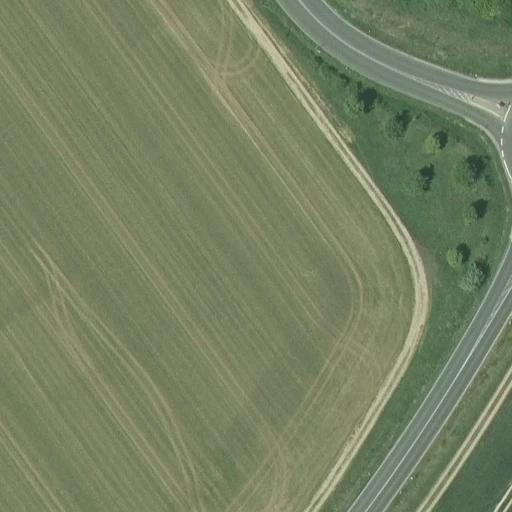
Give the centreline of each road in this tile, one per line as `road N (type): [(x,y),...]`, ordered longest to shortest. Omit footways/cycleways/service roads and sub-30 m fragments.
road 1 (track): [(308,511),(413,331),(419,279),(227,0)]
road 2 (primary): [(511,274),(365,511)]
road 3 (primary): [(296,0),(340,41),(511,124)]
road 4 (track): [(422,511),(511,375)]
